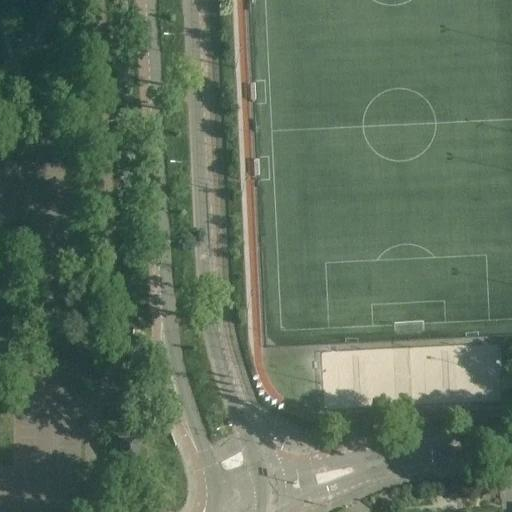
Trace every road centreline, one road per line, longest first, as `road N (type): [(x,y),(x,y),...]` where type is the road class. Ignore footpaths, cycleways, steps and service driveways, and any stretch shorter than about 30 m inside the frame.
road 1 (tertiary): [(151,0),(170,333),(217,496)]
road 2 (tertiary): [(262,479),(215,357),(206,305),(192,0)]
road 3 (tertiary): [(266,505),(332,488),(398,457)]
road 4 (tertiary): [(398,457),(262,479)]
